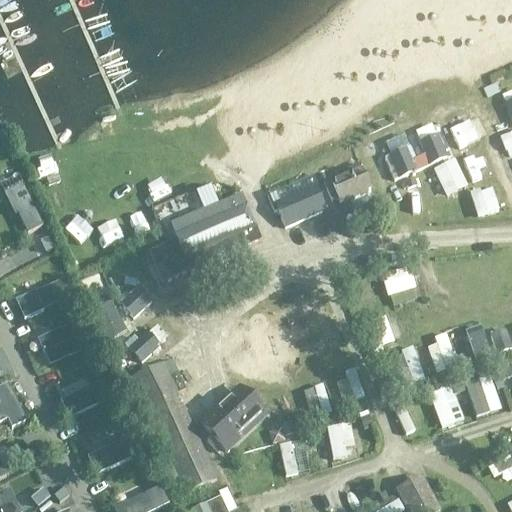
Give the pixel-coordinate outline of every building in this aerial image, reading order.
[(277,72),(301,52),(292,41),(267,61),(277,72)] [(467,109),(448,116),(456,136),(475,129),(467,109)] [(490,125),(502,144),(511,138),(511,132),(503,117),(490,125)] [(448,160),(438,137),(419,145),(429,168),(448,160)] [(455,150),(465,173),(475,169),(466,146),(455,150)] [(416,174),(406,151),(388,159),(398,182),(416,174)] [(51,172),(62,187),(71,181),(60,165),(51,172)] [(137,175),(146,196),(167,187),(158,166),(137,175)] [(359,168),(329,181),(339,204),(350,199),(351,202),(367,195),(366,192),(370,191),(359,168)] [(286,175),(265,182),(275,215),(320,201),(311,175),(289,182),(286,175)] [(464,182),(468,207),(487,204),(483,179),(464,182)] [(124,186),(110,192),(120,217),(134,212),(124,186)] [(43,229),(22,187),(7,195),(28,236),(43,229)] [(169,247),(149,257),(163,286),(217,261),(221,269),(231,264),(228,257),(260,242),(237,194),(217,203),(210,187),(154,212),(169,247)] [(53,251),(48,240),(40,244),(46,255),(53,251)] [(380,285),(408,279),(403,257),(375,263),(380,285)] [(367,269),(339,273),(343,295),(371,290),(367,269)] [(112,288),(125,309),(147,295),(135,275),(112,288)] [(74,298),(66,281),(15,304),(24,322),(43,313),(42,312),(74,298)] [(107,289),(95,294),(108,328),(120,323),(107,289)] [(383,332),(381,310),(357,312),(359,334),(383,332)] [(130,352),(164,334),(154,314),(119,333),(130,352)] [(80,323),(37,340),(48,365),(90,348),(80,323)] [(431,359),(453,351),(443,323),(420,331),(431,359)] [(387,344),(395,378),(417,372),(409,339),(387,344)] [(349,393),(360,389),(349,359),(338,363),(349,393)] [(175,503),(185,498),(217,484),(163,367),(131,381),(132,381),(121,386),(175,503)] [(502,397),(511,393),(511,367),(494,373),(502,397)] [(473,371),(459,375),(468,408),(483,404),(473,371)] [(305,377),(308,385),(296,389),(304,411),(326,403),(315,373),(305,377)] [(434,419),(455,412),(444,378),(423,385),(434,419)] [(113,396),(105,380),(61,402),(68,419),(113,396)] [(0,425),(7,422),(11,431),(26,424),(8,386),(0,389),(0,425)] [(241,392),(224,408),(202,429),(206,433),(205,434),(225,455),(265,418),(241,392)] [(409,395),(390,399),(396,424),(415,420),(409,395)] [(343,412),(320,415),(325,445),(348,441),(343,412)] [(16,433),(0,442),(0,453),(7,465),(28,452),(16,433)] [(278,468),(289,466),(285,433),(273,434),(278,468)] [(134,440),(89,459),(96,474),(140,455),(134,440)] [(31,452),(37,464),(49,458),(43,446),(31,452)] [(511,449),(498,456),(506,474),(511,471),(511,449)] [(16,479),(25,498),(49,487),(40,468),(16,479)] [(118,508),(135,499),(125,479),(108,488),(118,508)] [(435,511),(419,481),(396,493),(406,511),(435,511)] [(511,488),(497,495),(503,507),(511,502),(511,488)] [(155,511),(168,506),(160,489),(115,510),(115,511),(155,511)] [(0,511),(17,511),(7,491),(0,494),(0,511)] [(54,499),(59,504),(69,497),(64,491),(54,499)] [(38,509),(49,500),(43,492),(32,502),(38,509)] [(398,511),(391,493),(353,509),(353,511),(398,511)]
